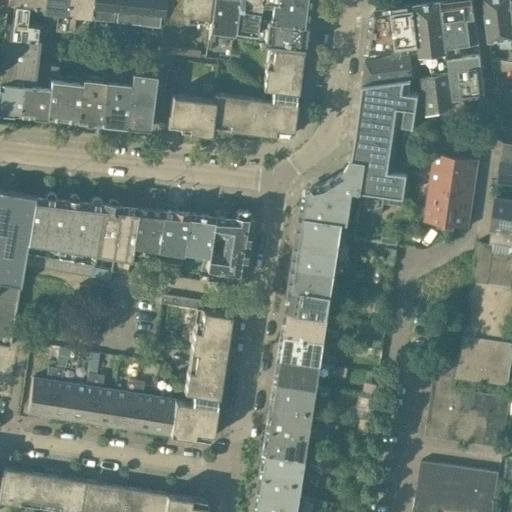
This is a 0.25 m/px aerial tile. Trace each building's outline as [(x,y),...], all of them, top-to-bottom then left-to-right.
[(6,0),(2,33),(37,37),(38,21),(26,19),(28,2),(7,0),(6,0)] [(66,0),(41,0),(41,4),(41,9),(56,10),(54,26),(63,27),(66,0)] [(89,14),(90,0),(66,0),(63,27),(72,28),(74,12),(89,14)] [(115,0),(90,0),(89,14),(95,14),(94,22),(106,23),(107,16),(113,17),(115,0)] [(136,28),(137,19),(138,0),(115,0),(113,17),(118,17),(117,26),(136,28)] [(138,0),(137,19),(142,20),(141,27),(154,28),(155,21),(161,22),(162,18),(163,0),(138,0)] [(208,18),(210,18),(211,0),(163,0),(162,18),(208,24),(208,18)] [(208,37),(208,40),(231,43),(232,30),(235,0),(211,0),(210,18),(208,37)] [(254,32),(257,2),(257,0),(235,0),(232,30),(254,32)] [(257,0),(257,2),(268,3),(266,17),(306,21),(308,0),(257,0)] [(414,3),(419,44),(421,55),(443,52),(446,74),(423,77),(427,107),(428,113),(454,105),(449,58),(447,44),(441,0),(438,0),(431,1),(414,3)] [(474,0),(441,0),(447,44),(479,40),(474,0)] [(511,36),(511,0),(484,0),(489,39),(499,38),(500,47),(511,47),(511,46),(511,37),(511,36)] [(392,6),(397,54),(402,54),(401,46),(419,44),(414,3),(392,6)] [(377,8),(371,14),(367,50),(366,57),(397,54),(392,6),(377,8)] [(254,32),(253,42),(263,43),(274,44),(303,48),(303,45),(306,21),(266,17),(256,15),(254,32)] [(39,37),(37,37),(2,33),(0,54),(0,87),(48,93),(50,77),(56,77),(57,77),(58,65),(36,62),(39,37)] [(266,65),(263,88),(271,89),(270,98),(296,101),(297,92),(303,48),(274,44),(271,66),(266,65)] [(159,45),(158,51),(172,53),(173,46),(159,45)] [(173,46),(172,53),(177,54),(185,55),(186,48),(173,46)] [(130,71),(124,124),(148,127),(158,51),(133,48),(130,71)] [(186,48),(185,55),(199,56),(200,50),(186,48)] [(239,58),(240,50),(231,49),(230,57),(239,58)] [(511,51),(511,52),(509,60),(492,57),(494,72),(511,69),(511,51)] [(406,78),(413,77),(410,53),(402,54),(397,54),(366,57),(363,83),(406,78)] [(482,106),(485,94),(485,89),(481,54),(449,58),(454,105),(428,113),(416,117),(415,125),(466,119),(464,97),(469,96),(471,107),(482,106)] [(81,74),(81,80),(76,119),(101,122),(106,77),(107,69),(103,68),(102,76),(81,74)] [(167,69),(165,81),(174,82),(175,70),(167,69)] [(125,79),(106,77),(101,122),(124,124),(130,71),(126,70),(125,79)] [(62,72),(61,78),(57,77),(56,77),(50,77),(48,93),(45,115),(76,119),(81,80),(70,79),(71,73),(62,72)] [(353,157),(365,158),(361,191),(359,208),(382,211),(384,203),(403,206),(408,172),(389,170),(398,106),(405,107),(403,123),(415,125),(416,117),(419,93),(404,90),(406,78),(363,83),(353,157)] [(174,82),(165,81),(164,92),(172,93),(174,82)] [(0,110),(45,115),(48,93),(0,87),(0,110)] [(213,91),(212,98),(213,98),(210,126),(211,126),(288,136),(292,132),(296,101),(270,98),(213,91)] [(164,92),(162,103),(171,105),(172,93),(164,92)] [(210,133),(211,126),(210,126),(213,98),(212,98),(172,93),(171,105),(169,116),(168,128),(210,133)] [(162,103),(161,115),(169,116),(171,105),(162,103)] [(475,177),(478,159),(435,152),(424,220),(468,226),(471,208),(475,177)] [(308,188),(303,198),(300,214),(347,221),(348,221),(353,190),(361,191),(365,158),(353,157),(353,158),(342,173),(324,183),(313,186),(308,188)] [(511,172),(500,171),(498,181),(511,182),(511,172)] [(0,342),(12,344),(23,264),(25,253),(27,241),(34,195),(0,189),(0,342)] [(27,241),(51,245),(58,198),(56,198),(54,193),(46,192),(44,196),(34,195),(27,241)] [(67,199),(58,198),(51,245),(74,248),(80,200),(77,195),(69,194),(67,199)] [(100,197),(92,197),(89,202),(80,200),(74,248),(96,252),(103,203),(101,203),(100,197)] [(511,198),(496,197),(491,229),(492,229),(490,242),(511,244),(511,198)] [(122,204),(119,204),(117,199),(110,198),(106,203),(103,203),(96,252),(114,254),(130,256),(137,206),(122,204)] [(413,205),(411,218),(423,219),(425,207),(413,205)] [(158,209),(154,208),(137,206),(130,256),(128,269),(149,272),(151,261),(154,262),(162,209),(158,209)] [(223,244),(247,247),(252,217),(251,217),(252,213),(248,209),(240,208),(234,213),(234,215),(213,215),(211,233),(224,235),(223,244)] [(179,263),(187,212),(162,209),(154,262),(153,268),(157,269),(157,273),(177,276),(179,263)] [(207,267),(209,251),(211,233),(213,215),(187,212),(179,263),(182,263),(183,251),(200,253),(198,266),(207,267)] [(300,214),(297,237),(339,244),(342,224),(346,225),(347,221),(300,214)] [(396,244),(398,233),(383,231),(381,241),(396,244)] [(339,244),(297,237),(289,285),(332,292),(339,244)] [(511,354),(511,339),(511,330),(511,244),(490,242),(480,241),(480,240),(478,240),(459,363),(457,373),(508,381),(511,354)] [(241,283),(243,273),(247,247),(223,244),(222,253),(209,251),(207,267),(228,270),(226,284),(238,286),(240,285),(241,283)] [(385,254),(396,256),(397,248),(386,247),(385,254)] [(36,255),(25,253),(23,264),(34,266),(36,255)] [(396,256),(385,254),(384,261),(395,263),(396,256)] [(34,266),(46,268),(48,257),(36,255),(34,266)] [(57,270),(59,259),(48,257),(46,268),(57,270)] [(59,259),(57,270),(69,272),(71,261),(59,259)] [(69,272),(80,274),(82,263),(71,261),(69,272)] [(93,269),(93,266),(93,265),(82,263),(80,274),(91,276),(93,269)] [(91,276),(110,279),(112,269),(93,266),(93,269),(91,276)] [(79,283),(77,295),(87,297),(89,285),(79,283)] [(289,285),(286,309),(329,316),(331,302),(344,304),(345,294),(332,292),(289,285)] [(389,300),(390,292),(379,290),(378,298),(389,300)] [(223,365),(231,312),(200,308),(201,299),(161,293),(160,302),(196,307),(190,350),(195,350),(193,360),(223,365)] [(329,316),(286,309),(282,333),(325,339),(338,341),(340,333),(326,331),(328,320),(329,316)] [(282,333),(279,356),(322,363),(335,365),(336,356),(323,354),(325,339),(282,333)] [(335,365),(322,363),(279,356),(275,380),(318,386),(320,372),(333,374),(335,365)] [(175,398),(169,432),(208,438),(212,435),(223,365),(193,360),(192,368),(187,367),(183,390),(192,391),(191,400),(175,398)] [(435,360),(435,361),(434,370),(457,373),(459,363),(435,360)] [(48,414),(56,366),(48,365),(46,378),(32,376),(27,410),(48,414)] [(48,414),(68,417),(74,382),(61,380),(63,367),(56,366),(48,414)] [(457,373),(434,370),(432,383),(455,386),(457,373)] [(68,417),(89,420),(96,372),(88,371),(86,384),(74,382),(68,417)] [(89,420),(109,423),(114,388),(102,387),(104,374),(96,372),(89,420)] [(109,423),(129,426),(136,379),(128,378),(127,390),(114,388),(109,423)] [(129,426),(149,429),(154,395),(142,393),(144,380),(136,379),(129,426)] [(331,388),(318,386),(275,380),(271,404),(314,410),(316,396),(330,398),(331,388)] [(455,386),(432,383),(430,396),(453,399),(455,386)] [(451,411),(449,423),(447,438),(466,441),(471,405),(473,389),(455,386),(453,399),(451,411)] [(473,389),(471,405),(488,408),(483,443),(502,446),(510,394),(473,389)] [(169,432),(175,398),(154,395),(149,429),(169,432)] [(366,396),(364,408),(373,409),(375,398),(366,396)] [(430,396),(429,408),(451,411),(453,399),(430,396)] [(312,425),(314,410),(271,404),(268,428),(311,434),(336,438),(338,424),(326,422),(326,427),(312,425)] [(471,405),(466,441),(483,443),(488,408),(471,405)] [(451,411),(429,408),(427,420),(449,423),(451,411)] [(449,423),(427,420),(425,434),(447,438),(449,423)] [(308,448),(311,434),(268,428),(264,452),(307,459),(321,461),(322,450),(308,448)] [(307,459),(264,452),(261,474),(303,481),(330,485),(331,477),(305,473),(307,459)] [(470,511),(492,511),(499,471),(421,459),(413,511),(414,511),(437,511),(438,507),(470,511)] [(25,470),(3,467),(0,486),(0,501),(20,505),(21,500),(25,470)] [(21,500),(40,502),(44,473),(25,470),(21,500)] [(40,502),(59,505),(63,476),(44,473),(40,502)] [(258,489),(257,498),(300,505),(326,509),(327,501),(301,497),(303,481),(261,474),(258,489)] [(63,476),(59,505),(58,511),(66,511),(80,511),(86,479),(63,476)] [(102,511),(107,483),(86,479),(80,511),(102,511)] [(102,511),(104,511),(121,511),(126,486),(107,483),(102,511)] [(121,511),(141,511),(145,489),(126,486),(121,511)] [(145,489),(141,511),(161,511),(164,492),(145,489)] [(205,511),(208,502),(205,498),(164,492),(161,511),(205,511)] [(298,511),(300,505),(257,498),(254,511),(298,511)]
